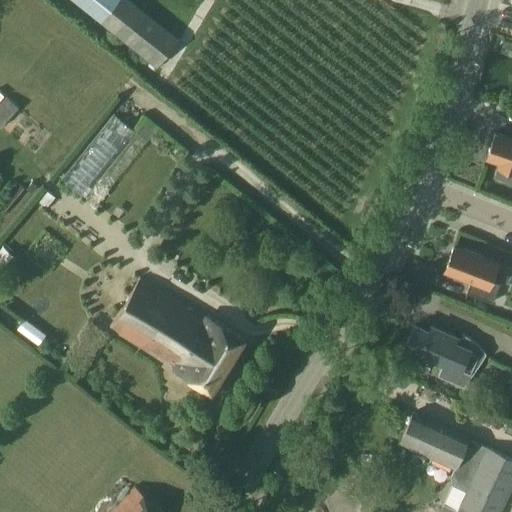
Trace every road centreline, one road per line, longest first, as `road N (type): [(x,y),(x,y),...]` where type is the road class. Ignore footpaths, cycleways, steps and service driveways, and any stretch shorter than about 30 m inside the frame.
road 1 (residential): [(226,511),(420,186)]
road 2 (residential): [(420,186),(481,0)]
